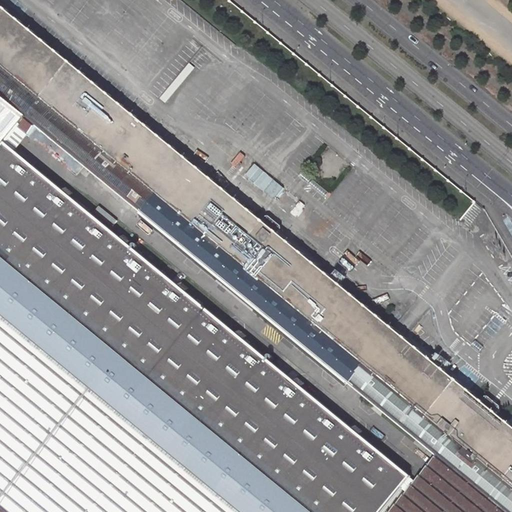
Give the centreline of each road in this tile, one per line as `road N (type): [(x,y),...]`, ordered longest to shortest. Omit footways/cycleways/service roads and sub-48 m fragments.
road 1 (primary): [(272,0),(511,197)]
road 2 (primary): [(511,125),(357,0)]
